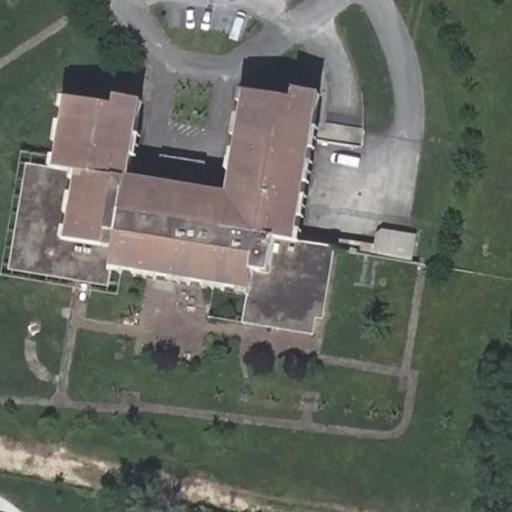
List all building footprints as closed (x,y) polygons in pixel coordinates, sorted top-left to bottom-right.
[(295,86),(294,96),(301,97),(302,88),(295,86)] [(200,175),(165,169),(164,178),(129,172),(142,98),(117,93),(115,102),(108,101),(66,94),(53,163),(26,159),(8,265),(82,277),(108,281),(112,258),(115,237),(149,243),(145,263),(213,275),(250,282),(247,300),(316,312),(329,242),(294,236),(312,136),(316,118),(320,91),(302,88),(301,97),(294,96),(245,88),(227,189),(199,184),(200,175)] [(115,102),(117,93),(110,92),(108,101),(115,102)] [(363,126),(316,118),(312,136),(360,144),(363,126)] [(160,168),(165,169),(200,175),(204,175),(207,157),(163,149),(160,168)] [(112,258),(145,263),(149,243),(115,237),(112,258)] [(335,243),(329,242),(316,312),(322,313),(335,243)] [(312,330),(316,312),(247,300),(250,282),(213,275),(207,311),(312,330)]
